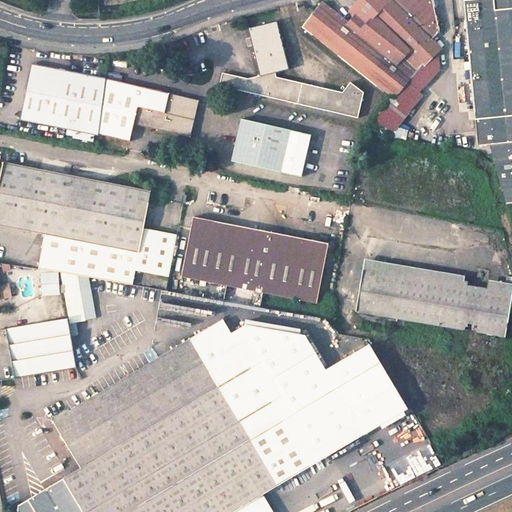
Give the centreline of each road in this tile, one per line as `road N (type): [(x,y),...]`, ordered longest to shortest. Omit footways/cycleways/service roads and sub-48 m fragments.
road 1 (tertiary): [(0,18),(70,35),(122,34),(234,0)]
road 2 (unknown): [(225,186),(241,215),(268,227),(311,234),(325,226),(332,207)]
road 3 (motorway): [(511,453),(390,511)]
